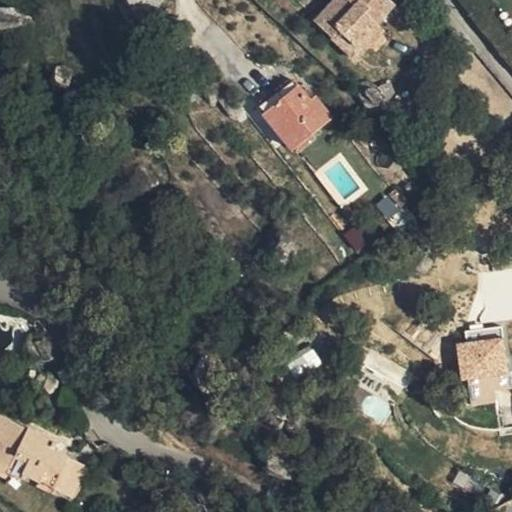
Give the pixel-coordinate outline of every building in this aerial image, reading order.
[(363,33),(339,0),(336,0),(332,4),(327,0),(326,0),(299,28),(339,69),(366,40),(361,35),(363,33)] [(364,0),(339,0),(363,33),(380,15),(364,0)] [(0,29),(21,27),(18,6),(0,7),(0,29)] [(264,95),(271,105),(284,95),(276,84),(264,95)] [(271,105),(259,115),(251,120),(279,156),(290,148),(318,127),(306,111),(300,115),(284,95),(271,105)] [(468,380),(470,405),(496,403),(494,376),(507,375),(504,338),(455,342),(459,381),(468,380)] [(313,347),(287,363),(296,379),(322,363),(313,347)] [(52,448),(37,440),(34,447),(21,440),(24,432),(1,420),(0,422),(0,476),(15,485),(20,475),(63,499),(79,470),(49,454),(52,448)] [(34,447),(37,440),(24,432),(21,440),(34,447)]
